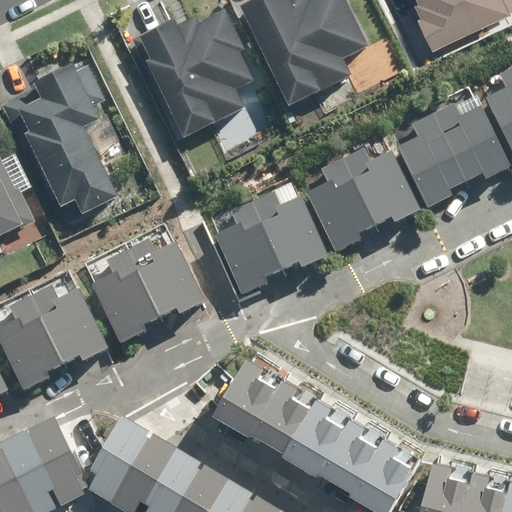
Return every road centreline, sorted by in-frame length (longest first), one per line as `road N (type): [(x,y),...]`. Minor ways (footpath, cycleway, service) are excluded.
road 1 (residential): [(511,441),(430,419),(228,314)]
road 2 (residential): [(228,314),(511,185)]
road 3 (residential): [(335,511),(109,370)]
road 4 (residential): [(109,370),(228,314)]
road 5 (residential): [(109,370),(0,425)]
